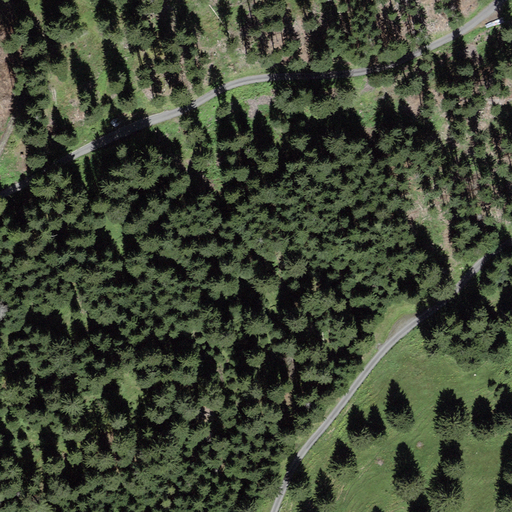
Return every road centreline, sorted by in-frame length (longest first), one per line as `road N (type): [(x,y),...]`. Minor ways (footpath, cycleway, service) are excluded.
road 1 (track): [(510,0),(483,24),(382,75),(202,100),(0,197)]
road 2 (track): [(272,511),(290,468),(391,346),(511,240)]
road 3 (track): [(61,0),(0,143)]
